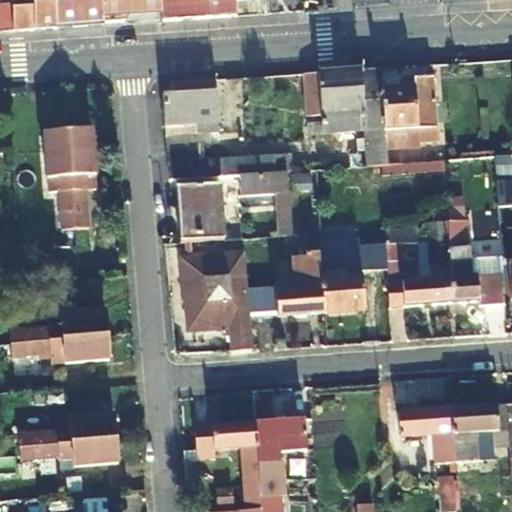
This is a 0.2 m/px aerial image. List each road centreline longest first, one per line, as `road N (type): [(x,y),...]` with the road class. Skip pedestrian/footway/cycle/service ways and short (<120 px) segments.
road 1 (residential): [(129,59),(511,31)]
road 2 (residential): [(154,378),(511,352)]
road 3 (residential): [(129,59),(154,378)]
road 4 (residential): [(154,378),(166,511)]
road 5 (residential): [(0,68),(129,59)]
